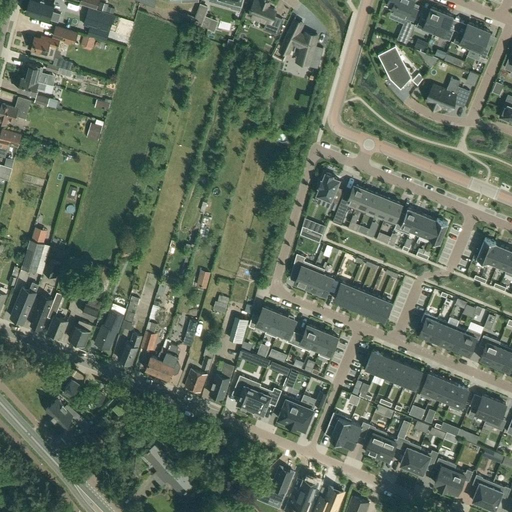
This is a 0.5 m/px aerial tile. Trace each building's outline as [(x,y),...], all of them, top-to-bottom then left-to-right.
[(42,0),(29,0),(26,12),(49,19),(49,18),(58,21),(61,12),(51,10),(53,3),(42,0)] [(253,0),(249,13),(266,20),(270,22),(269,25),(273,26),(271,31),(278,34),(284,18),(274,14),(276,9),(268,5),(269,0),(253,0)] [(388,0),(388,2),(393,4),(391,9),(413,19),(417,9),(412,6),(414,0),(388,0)] [(195,16),(193,22),(209,28),(212,19),(204,16),(207,6),(200,4),(195,16)] [(433,33),(442,11),(431,6),(426,17),(421,15),(416,26),(433,33)] [(107,39),(114,14),(90,7),(85,23),(91,25),(89,33),(107,39)] [(433,33),(450,40),(454,29),(449,26),(453,15),(442,11),(433,33)] [(293,14),(272,56),(283,62),(286,57),(295,61),(309,65),(310,64),(318,66),(317,67),(318,68),(324,47),(323,47),(323,48),(315,45),(317,39),(316,39),(318,34),(306,31),(301,29),(304,21),(296,17),(297,16),(293,14)] [(402,29),(398,40),(406,43),(411,33),(413,27),(409,25),(410,23),(406,21),(405,23),(402,29)] [(470,48),(479,26),(468,21),(463,33),(458,30),(453,41),(470,48)] [(56,25),(53,35),(74,41),(77,31),(56,25)] [(479,26),(470,48),(481,53),(480,55),(486,57),(491,44),(486,42),(490,31),(479,26)] [(58,46),(59,40),(42,35),(41,37),(35,36),(31,48),(33,48),(32,52),(49,57),(52,46),(49,46),(49,44),(58,46)] [(412,76),(411,75),(411,76),(407,69),(391,48),(396,45),(395,45),(378,53),(379,54),(380,54),(390,75),(391,74),(394,79),(401,86),(400,87),(401,88),(412,76)] [(416,49),(431,67),(439,58),(416,49)] [(54,63),(62,65),(64,58),(56,56),(54,63)] [(28,61),(24,76),(37,80),(39,80),(46,82),(49,73),(42,71),(43,66),(41,65),(28,61)] [(46,69),(58,72),(58,71),(60,66),(48,62),(46,69)] [(459,68),(458,75),(466,76),(467,69),(459,68)] [(471,71),(467,81),(475,84),(474,85),(475,85),(475,84),(479,74),(470,70),(470,71),(471,71)] [(419,72),(412,79),(417,85),(423,77),(419,72)] [(37,80),(24,76),(22,76),(18,89),(35,93),(37,87),(45,89),(47,82),(37,80)] [(470,90),(458,85),(455,93),(446,89),(434,84),(427,100),(429,101),(429,103),(440,107),(441,105),(448,108),(452,98),(456,100),(455,102),(463,105),(463,106),(464,106),(470,90)] [(35,101),(48,105),(50,97),(37,93),(35,101)] [(26,117),(31,98),(18,95),(15,106),(2,102),(0,109),(0,121),(7,123),(9,118),(15,120),(16,114),(26,117)] [(97,99),(95,106),(107,109),(109,103),(97,99)] [(511,105),(505,103),(500,117),(511,121),(511,105)] [(0,130),(0,152),(5,154),(8,140),(19,143),(22,132),(11,129),(2,127),(1,131),(0,130)] [(0,164),(0,165),(0,170),(10,173),(12,167),(4,165),(0,164)] [(0,170),(0,176),(8,179),(10,173),(0,170)] [(335,190),(340,179),(333,176),(333,175),(326,172),(323,179),(322,178),(319,186),(320,186),(317,193),(331,198),(328,206),(335,209),(342,192),(335,190)] [(355,208),(364,187),(354,183),(352,189),(346,187),(336,213),(344,216),(349,206),(355,208)] [(355,208),(365,212),(373,191),(364,187),(355,208)] [(373,191),(365,212),(367,208),(376,212),(383,195),(373,191)] [(383,195),(376,212),(385,215),(383,220),(384,220),(392,199),(383,195)] [(384,220),(394,224),(402,203),(392,199),(384,220)] [(394,227),(409,233),(410,231),(418,211),(407,207),(403,217),(399,215),(394,227)] [(428,215),(418,211),(410,231),(419,235),(428,215)] [(336,213),(333,220),(342,224),(344,216),(336,213)] [(438,218),(437,217),(437,218),(428,215),(419,235),(429,239),(438,218)] [(305,217),(303,225),(307,227),(316,230),(323,233),(326,226),(319,223),(305,217)] [(429,239),(430,239),(430,238),(440,242),(448,222),(438,218),(429,239)] [(303,225),(300,233),(304,235),(320,241),(323,233),(316,230),(307,227),(303,225)] [(389,240),(388,243),(394,245),(395,242),(398,234),(393,232),(389,240)] [(486,263),(495,241),(485,237),(476,259),(486,263)] [(36,271),(45,242),(31,238),(22,267),(36,271)] [(495,242),(496,241),(495,241),(486,263),(487,264),(487,262),(497,266),(505,246),(495,242)] [(511,249),(505,246),(497,266),(506,270),(505,272),(506,272),(511,256),(511,249)] [(315,264),(304,259),(305,256),(297,252),(292,268),(299,271),(295,281),(296,282),(296,283),(304,287),(305,285),(306,286),(315,264)] [(49,258),(43,271),(56,275),(61,262),(49,258)] [(97,263),(93,275),(96,275),(91,292),(104,296),(113,267),(97,263)] [(323,272),(325,268),(315,264),(306,286),(316,290),(323,272)] [(316,290),(326,294),(333,276),(323,272),(316,290)] [(209,277),(199,274),(197,285),(206,287),(209,277)] [(11,315),(24,320),(30,305),(39,283),(32,281),(29,288),(23,286),(18,299),(11,315)] [(352,285),(341,281),(334,298),(345,303),(352,285)] [(158,291),(164,293),(167,285),(160,283),(158,291)] [(352,285),(345,303),(355,307),(362,289),(352,285)] [(372,293),(362,289),(355,307),(365,311),(372,293)] [(58,308),(64,293),(58,291),(51,306),(58,308)] [(42,293),(31,323),(41,327),(53,297),(42,293)] [(382,297),(372,293),(365,311),(375,315),(382,297)] [(230,297),(219,294),(218,300),(216,300),(213,308),(225,312),(230,297)] [(131,295),(124,319),(132,322),(135,313),(131,312),(134,301),(138,303),(140,297),(131,295)] [(382,297),(375,315),(385,319),(392,302),(382,297)] [(453,299),(446,297),(444,302),(451,305),(453,299)] [(99,307),(86,302),(82,311),(95,316),(99,307)] [(473,314),(476,307),(471,304),(468,312),(473,314)] [(253,313),(249,325),(254,327),(255,325),(266,330),(265,332),(266,332),(275,310),(263,305),(259,315),(253,313)] [(102,323),(95,342),(109,348),(116,330),(118,330),(124,312),(111,308),(105,322),(108,323),(107,325),(102,323)] [(275,310),(266,332),(276,336),(285,314),(275,310)] [(424,322),(420,333),(430,337),(438,317),(425,312),(421,320),(424,322)] [(489,313),(487,319),(494,321),(496,316),(489,313)] [(61,335),(68,319),(55,314),(48,330),(49,330),(48,331),(54,334),(55,333),(61,335)] [(293,343),(298,331),(292,329),(296,319),(285,314),(276,336),(277,336),(279,332),(289,336),(287,341),(293,343)] [(246,325),(248,318),(238,315),(236,322),(232,339),(241,341),(246,325)] [(448,321),(439,341),(449,345),(457,325),(460,320),(450,316),(448,321)] [(438,317),(430,337),(439,341),(448,321),(438,317)] [(191,345),(198,320),(191,318),(183,343),(191,345)] [(73,328),(70,337),(79,340),(78,342),(83,344),(84,342),(85,343),(93,324),(80,319),(77,325),(75,324),(73,328)] [(124,319),(122,326),(131,329),(133,322),(124,319)] [(156,332),(155,332),(157,323),(152,321),(150,331),(148,330),(144,346),(151,348),(156,332)] [(468,327),(459,349),(469,353),(475,339),(478,341),(481,332),(484,326),(471,321),(468,327)] [(303,334),(298,331),(293,343),(309,350),(318,328),(307,323),(303,334)] [(457,325),(449,345),(459,349),(468,327),(467,329),(457,325)] [(318,328),(309,350),(310,350),(312,345),(320,349),(318,353),(319,354),(328,331),(318,328)] [(328,331),(319,354),(329,358),(338,336),(328,331)] [(139,346),(142,334),(134,332),(130,342),(125,340),(118,357),(132,363),(139,346)] [(500,340),(484,333),(480,344),(485,346),(480,358),(491,362),(500,340)] [(151,354),(146,368),(158,373),(163,359),(170,342),(170,340),(165,338),(158,357),(151,354)] [(500,343),(501,340),(500,340),(491,362),(501,366),(509,346),(500,343)] [(163,359),(158,373),(169,377),(172,371),(175,372),(177,371),(180,365),(179,362),(174,360),(177,353),(175,352),(178,345),(170,342),(163,359)] [(511,347),(509,346),(501,366),(511,370),(511,366),(511,347)] [(365,369),(375,373),(383,353),(373,349),(365,369)] [(280,352),(277,358),(283,360),(286,354),(280,352)] [(375,373),(385,377),(393,357),(383,353),(375,373)] [(258,354),(255,362),(266,366),(269,358),(258,354)] [(209,369),(213,357),(205,355),(201,366),(209,369)] [(394,381),(403,361),(393,357),(385,377),(394,381)] [(404,385),(412,365),(403,361),(394,381),(404,385)] [(223,371),(223,374),(217,372),(215,380),(214,379),(213,380),(215,380),(213,386),(212,385),(211,386),(213,386),(210,393),(223,397),(229,378),(230,378),(235,365),(225,362),(222,371),(223,371)] [(404,385),(414,389),(423,369),(412,365),(404,385)] [(200,391),(207,373),(191,367),(185,385),(200,391)] [(420,394),(430,398),(439,376),(429,371),(420,394)] [(291,372),(286,385),(292,387),(297,375),(291,372)] [(240,374),(234,388),(242,391),(240,396),(238,401),(237,401),(237,402),(238,403),(238,402),(240,403),(239,405),(247,408),(248,406),(250,407),(261,382),(240,374)] [(449,380),(439,376),(430,398),(431,396),(440,400),(449,380)] [(72,379),(64,391),(82,404),(87,397),(94,401),(98,404),(105,395),(101,392),(91,385),(87,390),(72,379)] [(458,384),(449,380),(440,400),(450,403),(449,406),(458,384)] [(261,382),(250,407),(253,409),(253,411),(260,414),(261,411),(263,412),(263,413),(264,413),(264,412),(268,401),(276,404),(282,389),(274,386),(273,389),(260,384),(261,382)] [(458,384),(449,406),(460,410),(469,388),(458,384)] [(320,390),(315,403),(322,406),(328,393),(320,390)] [(127,408),(134,401),(127,394),(115,406),(119,410),(124,404),(127,408)] [(291,425),(301,402),(283,394),(279,403),(284,405),(278,419),(286,422),(286,423),(291,425)] [(495,398),(483,394),(478,407),(472,405),(468,415),(474,418),(475,414),(486,419),(484,422),(485,422),(495,398)] [(58,398),(46,409),(52,415),(51,416),(52,417),(53,416),(56,419),(55,420),(56,420),(61,425),(65,422),(72,415),(75,419),(81,413),(68,402),(64,405),(58,398)] [(495,398),(485,422),(502,429),(506,419),(501,417),(506,403),(495,398)] [(314,407),(301,402),(291,425),(297,427),(297,426),(305,430),(314,407)] [(382,413),(385,406),(378,403),(375,410),(382,413)] [(388,407),(385,414),(390,416),(393,409),(388,407)] [(423,413),(411,408),(409,413),(421,418),(423,413)] [(341,443),(350,421),(351,419),(334,412),(329,424),(335,426),(330,439),(341,443)] [(428,414),(425,420),(431,422),(434,416),(428,414)] [(350,421),(341,443),(353,448),(358,436),(364,438),(366,433),(370,423),(363,420),(361,425),(350,421)] [(440,428),(446,430),(447,426),(449,423),(444,421),(442,424),(440,428)] [(375,456),(376,453),(377,454),(387,431),(375,426),(376,425),(370,423),(366,433),(371,435),(366,449),(367,450),(366,452),(375,456)] [(433,425),(430,432),(435,435),(438,428),(433,425)] [(404,437),(407,430),(402,427),(398,435),(404,437)] [(387,431),(377,454),(389,458),(395,445),(400,447),(404,437),(398,435),(397,438),(386,433),(387,431)] [(404,437),(400,447),(406,449),(400,463),(401,464),(401,465),(407,467),(408,466),(412,468),(421,445),(410,440),(410,439),(404,437)] [(175,461),(163,448),(162,447),(160,448),(154,442),(147,449),(148,450),(145,453),(156,465),(158,462),(161,465),(154,471),(159,477),(175,461)] [(429,459),(434,461),(439,451),(432,448),(431,452),(425,449),(421,447),(421,445),(412,468),(423,472),(426,467),(429,459)] [(486,447),(483,454),(491,457),(493,450),(486,447)] [(439,485),(446,488),(456,463),(439,456),(435,466),(440,469),(435,482),(440,484),(439,485)] [(188,476),(175,461),(159,477),(163,482),(170,475),(173,478),(170,480),(181,492),(184,490),(185,490),(192,484),(187,478),(188,476)] [(456,463),(446,488),(447,487),(458,492),(463,478),(469,480),(473,470),(467,468),(466,471),(455,467),(456,463)] [(267,474),(260,491),(281,500),(294,471),(281,465),(275,478),(267,474)] [(484,504),(493,481),(482,476),(482,475),(477,473),(472,483),(478,485),(473,499),(474,499),(473,501),(480,503),(480,502),(484,504)] [(296,484),(286,506),(294,510),(297,504),(307,508),(320,480),(310,476),(309,478),(305,476),(300,487),(296,484)] [(493,481),(484,504),(488,505),(487,507),(494,509),(494,508),(496,508),(501,495),(507,497),(511,487),(505,484),(504,486),(493,481)] [(332,482),(327,493),(321,490),(311,511),(325,511),(327,509),(332,511),(335,511),(345,488),(332,482)] [(246,495),(252,497),(255,490),(249,487),(246,495)] [(353,495),(345,511),(365,511),(367,507),(369,501),(353,495)]
